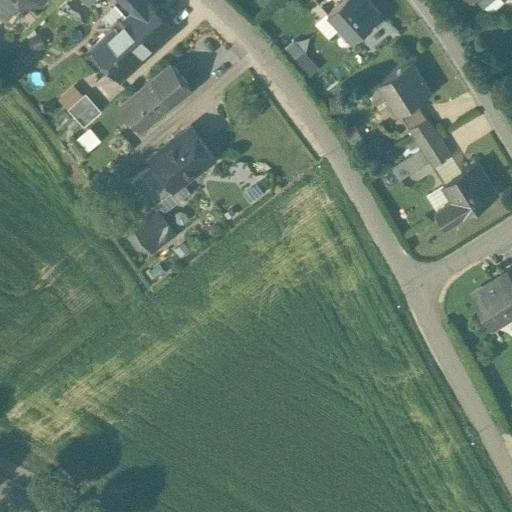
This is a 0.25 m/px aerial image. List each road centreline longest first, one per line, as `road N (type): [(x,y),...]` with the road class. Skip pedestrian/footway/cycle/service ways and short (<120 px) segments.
road 1 (residential): [(210,0),(331,144),(414,285)]
road 2 (unclassified): [(414,285),(511,464)]
road 3 (residential): [(421,0),(511,143)]
